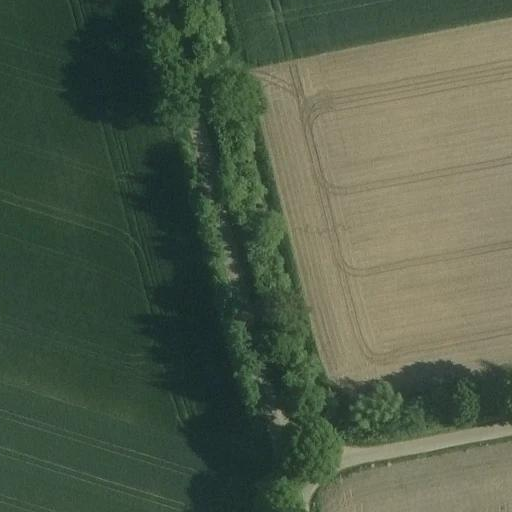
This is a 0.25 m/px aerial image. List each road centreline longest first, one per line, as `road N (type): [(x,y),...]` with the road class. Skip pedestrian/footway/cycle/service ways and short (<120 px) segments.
road 1 (unclassified): [(165,0),(276,428)]
road 2 (unclassified): [(349,458),(511,427)]
